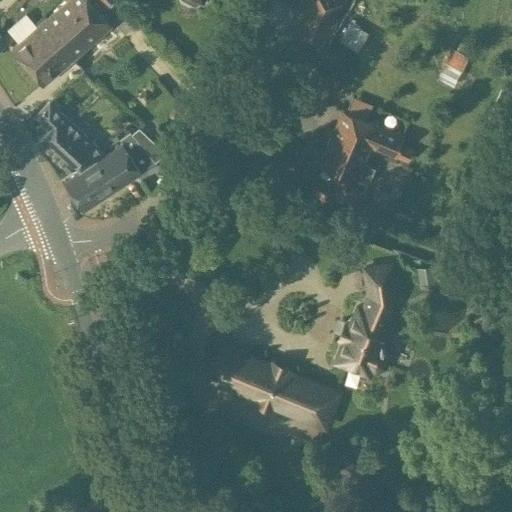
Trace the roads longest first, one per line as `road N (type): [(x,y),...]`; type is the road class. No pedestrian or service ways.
road 1 (unclassified): [(62,248),(107,237),(149,214),(187,170),(266,0)]
road 2 (secondary): [(169,511),(128,440),(62,248)]
